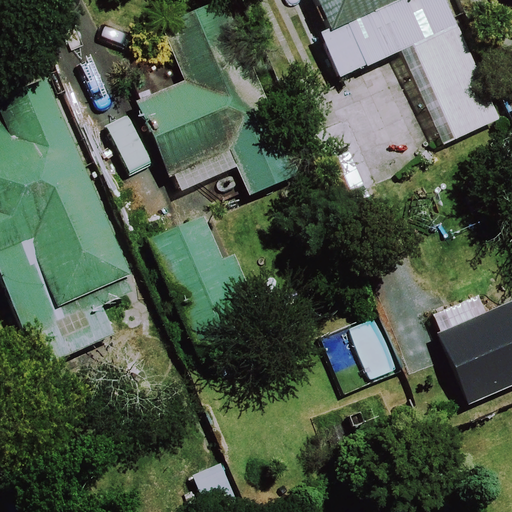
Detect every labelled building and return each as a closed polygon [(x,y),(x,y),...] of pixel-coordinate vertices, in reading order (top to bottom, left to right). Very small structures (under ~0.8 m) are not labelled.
[(313,39),(334,84),(390,58),(435,154),(496,126),(437,0),(303,0),(320,36),(313,39)] [(185,86),(133,106),(155,165),(167,198),(211,181),(220,207),(287,182),(223,8),(164,30),(185,86)] [(119,290),(34,92),(0,106),(0,299),(19,344),(32,339),(44,368),(108,340),(92,301),(119,290)] [(341,203),(373,189),(360,156),(377,149),(363,115),(313,136),(341,203)] [(223,266),(204,222),(143,249),(192,361),(265,329),(234,260),(223,266)] [(394,372),(370,323),(344,336),(367,385),(394,372)] [(234,511),(213,467),(188,479),(203,511),(234,511)] [(0,511),(16,511),(2,473),(0,474),(0,511)]
